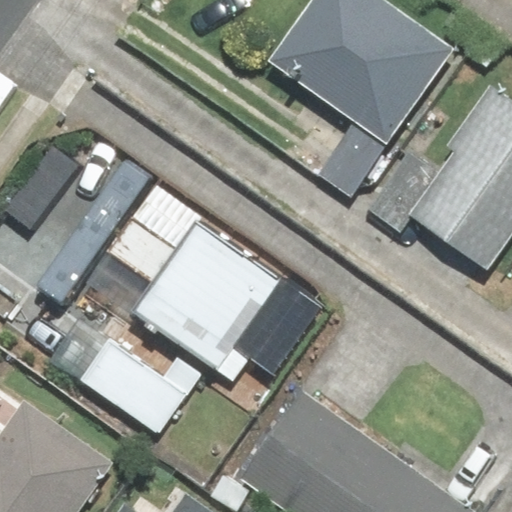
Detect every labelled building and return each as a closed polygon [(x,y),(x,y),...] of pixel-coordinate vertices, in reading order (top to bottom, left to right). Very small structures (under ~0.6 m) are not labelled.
[(465,46),(401,0),(324,0),(280,61),(361,119),(325,169),(359,193),(465,46)] [(500,269),(511,251),(511,92),(500,84),(457,146),(465,152),(449,174),(419,153),(380,209),(411,231),(422,215),(500,269)] [(164,281),(145,311),(236,371),(300,276),(209,215),(189,245),(145,216),(121,253),(164,281)] [(123,332),(94,371),(167,426),(196,387),(123,332)] [(488,511),(312,387),(249,475),(301,511),(488,511)] [(0,511),(89,511),(124,465),(35,401),(6,441),(0,437),(0,511)] [(229,511),(196,488),(178,511),(139,511),(138,511),(136,511),(229,511)]
